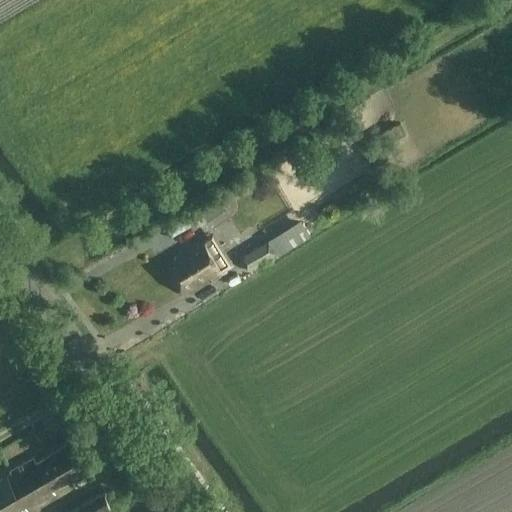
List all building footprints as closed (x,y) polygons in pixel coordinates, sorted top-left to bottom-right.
[(400,123),(377,135),(386,150),(408,138),(400,123)] [(217,222),(236,207),(224,193),(205,207),(217,222)] [(310,234),(303,223),(269,243),(276,255),(310,234)] [(185,296),(223,273),(201,238),(164,261),(185,296)] [(276,256),(276,255),(269,243),(267,241),(239,257),(247,272),(276,256)] [(0,511),(22,511),(55,493),(52,489),(89,468),(73,441),(36,462),(34,458),(10,472),(11,473),(0,479),(0,511)] [(113,511),(103,494),(71,511),(113,511)]
